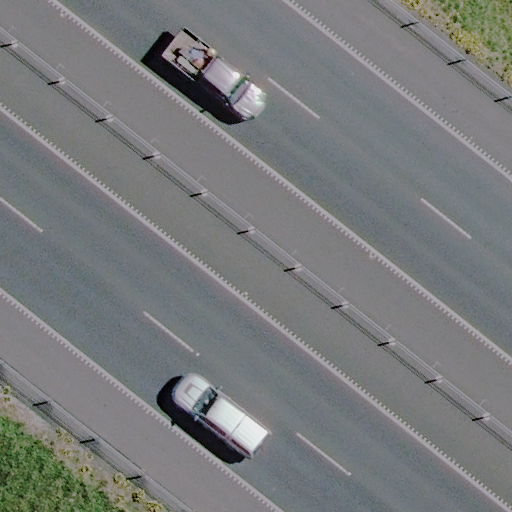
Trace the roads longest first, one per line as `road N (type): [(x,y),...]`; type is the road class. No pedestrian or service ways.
road 1 (motorway): [(136,0),(511,312)]
road 2 (motorway): [(339,511),(0,234)]
